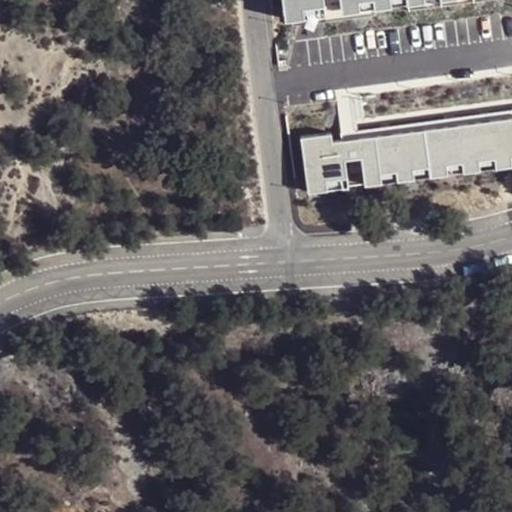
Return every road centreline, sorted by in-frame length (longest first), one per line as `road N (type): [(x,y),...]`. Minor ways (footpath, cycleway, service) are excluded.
road 1 (residential): [(0,303),(82,276),(283,262)]
road 2 (residential): [(283,262),(252,0)]
road 3 (residential): [(283,262),(448,252),(511,237)]
